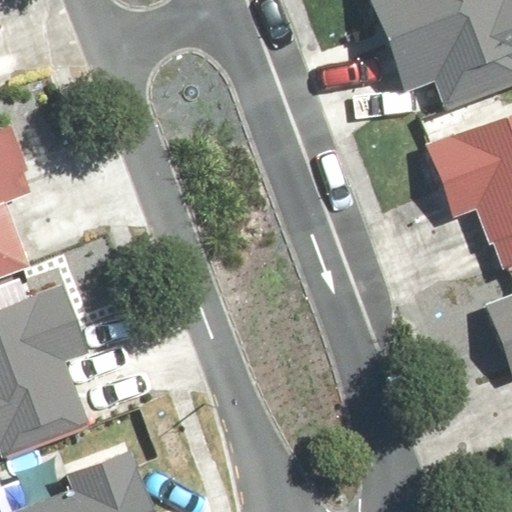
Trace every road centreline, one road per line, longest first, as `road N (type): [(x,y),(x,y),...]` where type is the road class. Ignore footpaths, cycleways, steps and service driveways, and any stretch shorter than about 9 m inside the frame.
road 1 (residential): [(250,13),(419,473),(417,511)]
road 2 (residential): [(306,511),(131,64)]
road 3 (residential): [(131,64),(250,13)]
